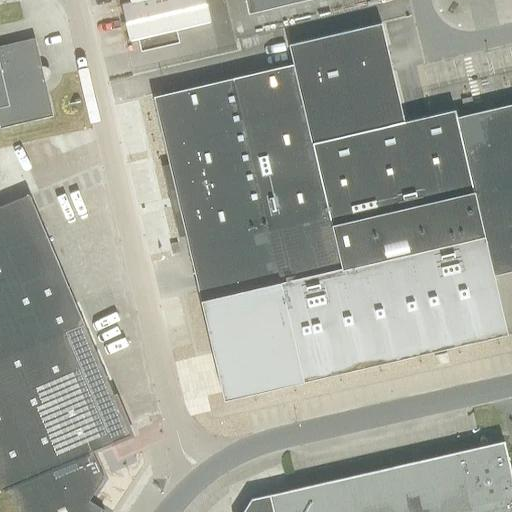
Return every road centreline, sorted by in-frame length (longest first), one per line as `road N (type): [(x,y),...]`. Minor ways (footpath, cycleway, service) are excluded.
road 1 (unclassified): [(192,484),(74,0)]
road 2 (unclassified): [(192,484),(264,444),(511,386)]
road 3 (unclassified): [(511,34),(470,45),(440,42),(418,0)]
